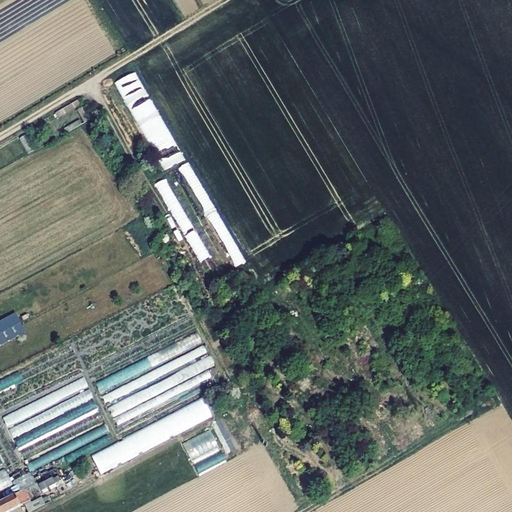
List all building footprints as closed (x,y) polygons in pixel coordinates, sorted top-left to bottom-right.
[(138,71),(116,83),(156,161),(167,156),(172,166),(183,160),(138,71)] [(0,323),(0,334),(20,324),(15,315),(0,323)] [(20,324),(0,334),(0,346),(25,333),(20,324)] [(173,348),(95,383),(99,392),(177,357),(173,348)] [(116,424),(210,384),(204,370),(212,367),(205,349),(101,393),(106,406),(108,405),(116,424)] [(3,416),(22,463),(25,462),(29,471),(64,457),(67,463),(112,445),(103,424),(102,424),(86,383),(3,416)] [(90,456),(99,474),(211,418),(202,400),(90,456)] [(248,414),(255,430),(267,425),(260,409),(248,414)] [(0,431),(0,465),(3,464),(6,468),(16,464),(0,431)] [(5,471),(0,473),(0,492),(12,487),(5,471)] [(37,487),(41,495),(56,487),(53,479),(37,487)] [(27,489),(0,503),(0,511),(4,511),(25,501),(31,497),(27,489)] [(43,496),(33,502),(37,507),(47,502),(43,496)] [(33,502),(28,505),(31,510),(37,507),(33,502)]
